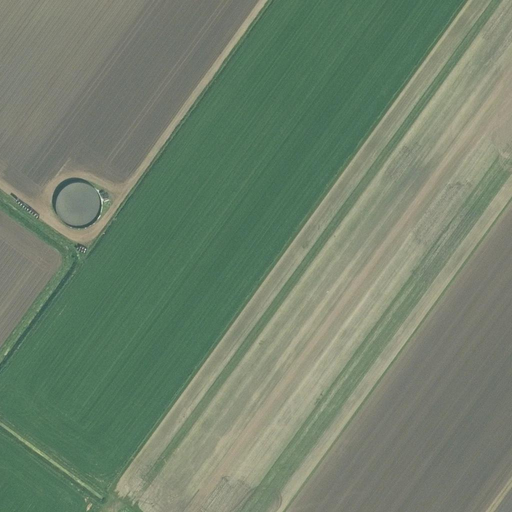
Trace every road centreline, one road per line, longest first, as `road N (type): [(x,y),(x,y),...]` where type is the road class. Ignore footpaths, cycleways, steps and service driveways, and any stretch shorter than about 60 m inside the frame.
road 1 (track): [(95,230),(261,0)]
road 2 (track): [(127,186),(73,174),(54,184),(51,220),(75,236),(95,230)]
